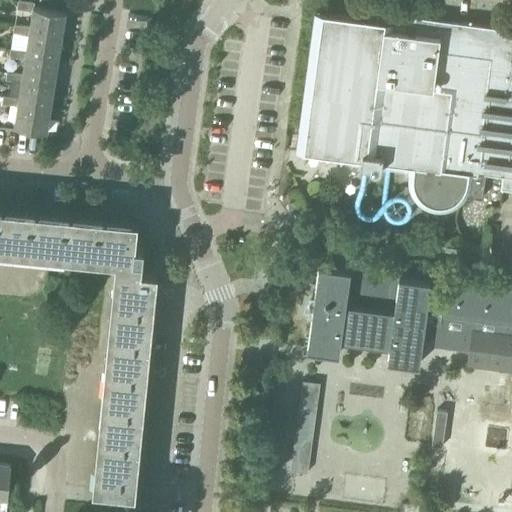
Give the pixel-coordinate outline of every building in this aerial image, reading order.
[(29,29),(61,35),(65,11),(33,5),(34,2),(23,0),(17,0),(17,8),(32,11),(30,26),(29,29)] [(426,3),(402,0),(401,10),(425,13),(426,3)] [(376,20),(315,12),(298,136),(289,135),(288,148),(353,157),(352,163),(368,165),(371,170),(374,171),(378,170),(381,167),(421,172),(420,178),(421,186),(425,192),(430,197),(437,199),(445,198),(451,195),(456,190),(459,183),(460,173),(478,175),(478,172),(505,176),(504,183),(511,183),(511,29),(378,11),(376,20)] [(25,53),(57,58),(61,35),(29,29),(30,26),(14,24),(13,32),(28,34),(26,50),(25,53)] [(22,77),(54,82),(57,58),(25,53),(26,50),(10,48),(9,56),(25,58),(22,73),(22,77)] [(22,73),(7,72),(5,79),(11,80),(9,96),(18,97),(18,101),(50,106),(54,82),(22,77),(22,73)] [(17,106),(14,125),(46,130),(50,106),(18,101),(18,97),(9,96),(3,96),(2,103),(17,106)] [(92,489),(134,494),(157,272),(146,271),(150,239),(136,237),(138,221),(0,206),(0,248),(115,261),(92,489)] [(350,268),(318,264),(307,349),(339,353),(341,340),(389,346),(387,360),(419,364),(424,332),(434,334),(433,345),(469,350),(472,329),(496,332),(497,323),(511,325),(511,286),(447,277),(442,313),(426,311),(431,279),(399,275),(398,276),(350,270),(350,268)] [(496,332),(472,329),(469,350),(467,363),(511,368),(511,325),(497,323),(496,332)] [(447,411),(437,409),(431,446),(442,447),(447,411)] [(0,495),(6,496),(10,464),(0,462),(0,495)] [(422,511),(423,504),(402,503),(400,511),(422,511)]
